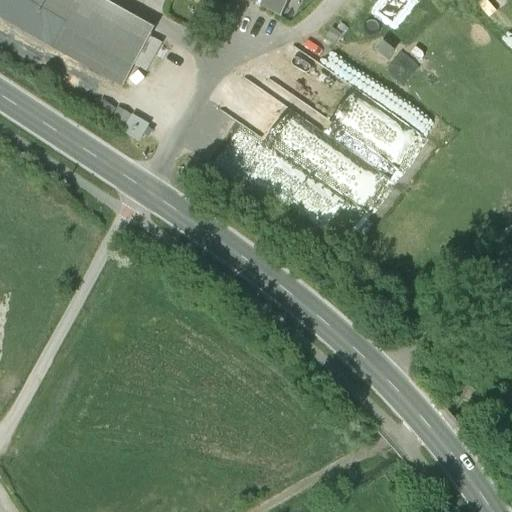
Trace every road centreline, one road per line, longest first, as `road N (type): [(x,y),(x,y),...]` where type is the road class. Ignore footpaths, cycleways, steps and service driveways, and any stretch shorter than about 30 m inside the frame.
road 1 (secondary): [(490,511),(411,405),(255,268),(0,97)]
road 2 (track): [(511,312),(450,407),(257,511)]
road 3 (track): [(382,377),(511,262)]
